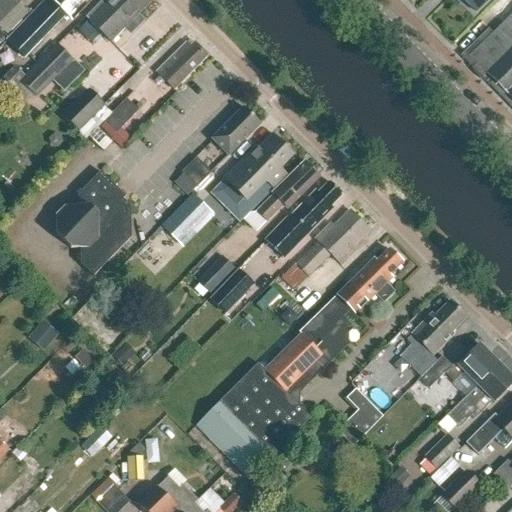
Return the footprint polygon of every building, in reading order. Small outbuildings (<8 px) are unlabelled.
[(0,0),(0,24),(20,3),(16,0),(0,0)] [(74,19),(92,0),(47,0),(38,10),(7,41),(23,57),(65,15),(70,20),(74,18),(74,19)] [(131,21),(150,3),(146,0),(109,0),(108,2),(105,0),(103,0),(85,19),(109,43),(123,29),(126,32),(131,32),(134,28),(134,24),(131,21)] [(488,0),(460,0),(474,14),(488,0)] [(511,13),(480,45),(479,45),(467,57),(511,102),(511,13)] [(174,91),(207,58),(194,44),(190,48),(187,44),(157,74),(174,91)] [(25,77),(11,91),(21,101),(30,92),(36,98),(52,81),(71,60),(57,46),(37,66),(37,65),(25,77)] [(64,93),(83,73),(71,60),(52,81),(64,93)] [(0,101),(11,91),(25,77),(15,68),(0,83),(0,101)] [(124,83),(133,92),(147,78),(138,70),(124,83)] [(100,105),(89,93),(63,117),(74,129),(100,105)] [(127,101),(105,124),(116,135),(138,112),(127,101)] [(229,157),(260,125),(244,109),(212,140),(229,157)] [(62,144),(61,138),(53,135),(48,140),(50,147),(57,149),(62,144)] [(279,169),(292,157),(272,137),(252,157),(249,155),(224,180),(246,202),(266,183),(273,190),(286,177),(279,169)] [(196,189),(212,174),(196,159),(181,174),(182,175),(173,184),(187,198),(196,189)] [(298,197),(318,177),(316,176),(317,172),(311,166),(307,167),(306,165),(257,213),(267,223),(283,206),(286,209),(298,197)] [(131,239),(131,208),(123,200),(126,198),(100,173),(78,196),(78,207),(67,208),(56,219),(55,236),(70,250),(80,250),(80,265),(93,278),(131,239)] [(330,208),(341,196),(329,184),(318,196),(316,193),(292,218),(291,216),(266,242),(284,259),(332,210),(330,208)] [(187,237),(211,213),(193,196),(170,219),(187,237)] [(353,247),(369,232),(350,212),(349,213),(334,228),(331,225),(315,241),(318,244),(304,258),(303,258),(282,279),(295,291),(308,278),(308,279),(331,257),(340,267),(357,251),(353,247)] [(392,293),(385,286),(392,279),(389,276),(401,265),(389,252),(377,263),(374,260),(299,334),(300,336),(264,372),(258,365),(196,427),(249,480),(310,419),(285,394),(316,363),(323,371),(342,352),(345,349),(346,320),(344,318),(356,305),(361,310),(376,295),(383,302),(392,293)] [(257,277),(268,266),(255,255),(245,266),(257,277)] [(222,257),(196,283),(209,296),(235,270),(222,257)] [(238,274),(212,301),(226,314),(252,287),(238,274)] [(424,358),(414,367),(406,359),(382,383),(399,399),(418,380),(436,364),(430,358),(453,335),(451,333),(465,319),(466,319),(450,303),(435,318),(432,315),(412,336),(412,337),(407,342),(424,358)] [(44,353),(58,335),(42,322),(28,340),(44,353)] [(478,389),(500,367),(497,364),(499,361),(492,354),(489,356),(479,346),(467,358),(464,355),(451,367),(442,358),(436,364),(418,380),(428,390),(444,375),(453,384),(463,374),(477,388),(478,389)] [(511,386),(511,378),(500,367),(478,389),(477,388),(466,400),(465,399),(455,410),(447,418),(459,430),(471,417),(474,420),(492,403),(494,405),(511,386)] [(353,448),(383,418),(356,390),(346,399),(358,411),(337,432),(353,448)] [(511,439),(511,405),(498,419),(494,415),(465,444),(477,457),(503,431),(511,439)] [(175,436),(173,427),(164,423),(157,430),(159,439),(168,443),(175,436)] [(101,449),(111,439),(100,428),(90,438),(101,449)] [(446,436),(423,458),(436,472),(459,449),(446,436)] [(92,459),(101,449),(90,438),(81,447),(92,459)] [(0,460),(9,452),(0,442),(0,460)] [(128,459),(129,484),(142,483),(141,459),(128,459)] [(511,462),(509,466),(511,469),(511,484),(503,493),(511,502),(511,501),(511,462)] [(454,511),(456,511),(481,487),(465,471),(439,497),(454,511)] [(178,490),(166,479),(138,507),(142,511),(177,511),(192,498),(181,486),(178,490)] [(106,481),(90,497),(95,503),(111,486),(106,481)] [(221,511),(233,511),(241,504),(232,495),(218,509),(221,511)] [(196,502),(192,498),(177,511),(199,511),(193,506),(196,502)]
